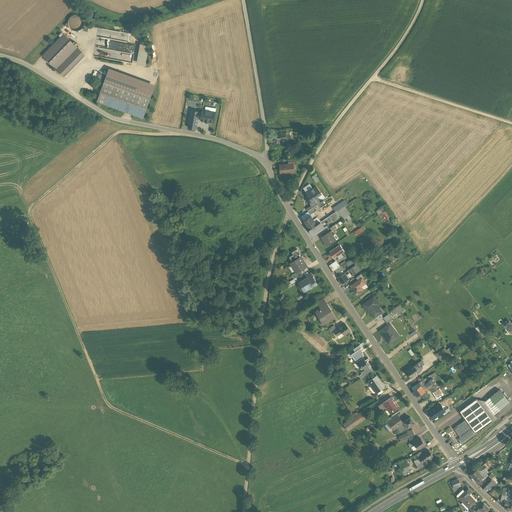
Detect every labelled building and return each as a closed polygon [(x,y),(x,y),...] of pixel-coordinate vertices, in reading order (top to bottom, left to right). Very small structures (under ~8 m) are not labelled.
[(84,26),(85,23),(84,20),(82,17),(80,15),(76,15),(73,15),(71,17),(69,20),(68,23),(69,26),(71,29),(74,30),(77,31),(80,30),(82,29),(84,26)] [(78,48),(64,34),(43,55),(57,69),(78,48)] [(132,62),(136,43),(99,37),(98,40),(104,41),(104,43),(107,43),(107,42),(109,43),(109,41),(113,42),(113,45),(116,46),(115,50),(128,53),(127,61),(132,62)] [(146,65),(149,44),(140,43),(137,64),(146,65)] [(78,48),(57,69),(63,75),(84,54),(78,48)] [(154,86),(109,69),(98,101),(143,117),(154,86)] [(192,110),(188,127),(196,129),(198,119),(199,113),(199,112),(192,110)] [(215,113),(202,110),(202,113),(201,119),(200,120),(213,123),(215,113)] [(286,133),(272,136),(274,144),(282,143),(282,142),(281,138),(286,137),(287,137),(286,133)] [(293,164),(288,165),(288,164),(285,164),(285,165),(280,165),(281,173),(285,173),(289,173),(289,172),(293,172),(293,164)] [(316,187),(307,193),(310,198),(308,200),(312,205),(317,202),(320,200),(317,196),(321,193),(316,187)] [(333,208),(336,212),(347,204),(344,200),(333,208)] [(317,202),(312,205),(306,209),(308,212),(314,207),(318,205),(317,202)] [(385,214),(388,220),(392,218),(385,206),(376,211),(380,217),(385,214)] [(340,218),(336,212),(328,217),(332,223),(340,218)] [(311,216),(304,221),(310,229),(317,225),(311,216)] [(317,225),(310,229),(313,235),(324,228),(321,222),(317,225)] [(358,235),(365,229),(362,226),(355,232),(358,235)] [(336,240),(330,231),(321,237),(327,246),(336,240)] [(340,245),(330,252),(334,258),(344,251),(340,245)] [(290,258),(293,262),(301,257),(297,250),(292,253),(293,256),(290,258)] [(293,262),(290,263),(296,272),(298,271),(301,270),(307,266),(301,257),(293,262)] [(347,264),(345,261),(342,264),(345,269),(347,268),(348,269),(355,264),(352,260),(347,264)] [(296,272),(291,275),(294,279),(296,277),(303,273),(301,270),(298,271),(296,272)] [(303,282),(300,284),(304,291),(309,288),(308,286),(312,284),(314,286),(318,284),(311,273),(306,275),(308,279),(303,282)] [(345,273),(338,277),(342,284),(349,279),(345,273)] [(358,280),(351,285),(357,294),(364,290),(362,286),(366,284),(362,278),(358,280)] [(374,296),(363,304),(366,309),(367,308),(374,318),(380,313),(374,303),(377,301),(374,296)] [(323,299),(318,302),(321,308),(327,305),(323,299)] [(330,309),(327,305),(321,308),(316,311),(323,323),(334,317),(329,310),(330,309)] [(405,310),(401,305),(395,309),(399,315),(405,310)] [(380,313),(374,318),(377,322),(383,318),(380,313)] [(389,313),(383,318),(387,323),(393,318),(389,313)] [(511,323),(508,319),(503,323),(511,332),(511,331),(511,323)] [(346,324),(339,328),(340,328),(342,332),(344,335),(350,330),(346,324)] [(388,324),(379,330),(389,343),(399,336),(396,331),(394,333),(388,324)] [(356,362),(363,357),(364,356),(362,352),(363,352),(360,348),(355,351),(351,354),(356,362)] [(445,348),(440,351),(436,354),(441,361),(453,352),(450,348),(447,350),(445,348)] [(363,357),(356,362),(360,367),(361,366),(363,369),(364,368),(369,364),(370,364),(367,360),(368,359),(368,358),(367,358),(365,359),(363,357)] [(418,363),(414,366),(418,371),(422,369),(421,367),(418,363)] [(369,364),(364,368),(364,369),(364,370),(367,374),(373,370),(370,366),(369,364)] [(414,366),(406,371),(411,378),(419,372),(418,371),(414,366)] [(377,375),(368,381),(376,393),(385,387),(377,375)] [(431,375),(419,383),(420,386),(421,386),(422,387),(426,384),(428,389),(430,388),(433,392),(439,388),(431,375)] [(416,389),(413,390),(417,396),(425,391),(422,387),(421,386),(420,386),(416,389)] [(439,388),(433,392),(437,399),(441,396),(442,396),(442,395),(444,394),(439,388)] [(499,389),(490,397),(481,405),(485,410),(487,413),(490,411),(493,415),(490,417),(492,420),(492,421),(496,418),(494,414),(500,409),(509,401),(499,389)] [(392,396),(383,403),(385,407),(387,410),(388,409),(390,413),(399,407),(392,396)] [(477,399),(460,411),(462,413),(461,415),(463,416),(464,416),(463,418),(466,419),(466,420),(468,422),(485,410),(481,405),(477,399)] [(440,404),(428,413),(433,419),(439,414),(437,410),(441,408),(442,407),(440,404)] [(485,410),(468,422),(473,429),(476,433),(480,429),(489,423),(492,421),(492,420),(490,417),(493,415),(490,411),(487,413),(485,410)] [(361,412),(348,421),(343,424),(348,431),(366,419),(361,412)] [(398,416),(394,419),(394,418),(394,419),(389,422),(393,428),(392,428),(393,429),(398,426),(403,422),(398,416)] [(410,417),(403,421),(408,427),(415,423),(410,417)] [(466,420),(463,423),(462,423),(459,425),(458,425),(458,426),(457,427),(456,430),(462,437),(473,429),(468,422),(466,420)] [(403,422),(398,426),(402,432),(408,427),(403,421),(403,422)] [(489,423),(480,429),(481,431),(490,424),(489,423)] [(462,437),(458,440),(462,445),(481,431),(480,429),(476,433),(473,429),(462,437)] [(409,437),(407,432),(399,436),(401,441),(409,437)] [(421,438),(417,440),(416,439),(413,441),(418,449),(425,444),(421,438)] [(422,455),(419,457),(419,458),(422,461),(417,465),(419,469),(425,465),(430,461),(428,459),(433,456),(429,450),(422,455)] [(420,452),(413,456),(416,460),(419,458),(419,457),(422,455),(420,452)] [(481,466),(471,473),(474,478),(481,473),(479,471),(483,469),(481,466)] [(489,476),(485,479),(486,480),(484,482),(480,478),(477,481),(486,490),(491,485),(494,481),(489,476)] [(458,479),(452,481),(454,488),(460,486),(458,479)] [(468,488),(459,498),(463,502),(469,508),(472,505),(471,503),(474,500),(469,495),(472,492),(468,488)] [(503,495),(509,497),(511,491),(510,490),(510,489),(507,488),(506,491),(504,490),(503,495)] [(490,509),(484,503),(478,509),(481,511),(487,511),(490,509)]
